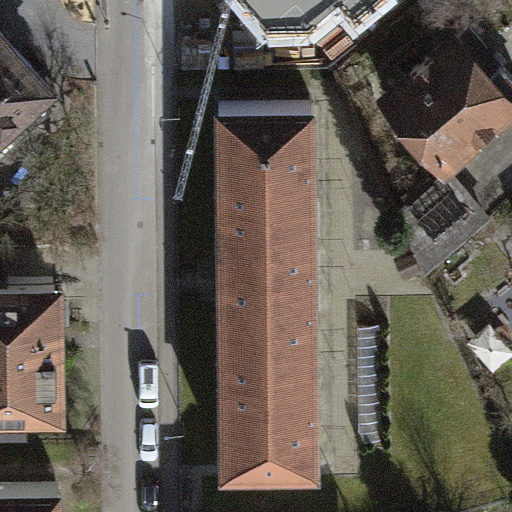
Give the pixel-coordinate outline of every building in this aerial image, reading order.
[(284,0),(307,0),(317,11),(329,0),(255,0),(268,14),(284,0)] [(0,152),(54,103),(43,92),(51,85),(0,30),(0,152)] [(387,91),(446,161),(511,105),(511,73),(501,60),(488,71),(456,33),(387,91)] [(314,100),(223,100),(224,195),(314,194),(314,100)] [(426,270),(489,218),(448,171),(399,211),(426,270)] [(314,194),(224,195),(225,368),(316,368),(314,194)] [(0,405),(59,404),(57,284),(0,285),(0,405)] [(316,368),(225,368),(225,462),(316,461),(316,368)] [(60,511),(60,481),(0,481),(0,511),(60,511)]
